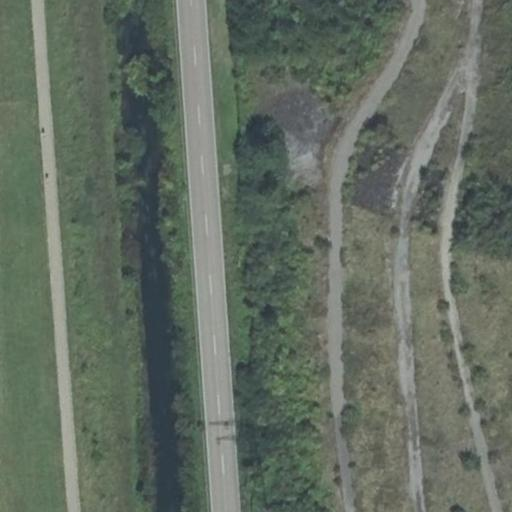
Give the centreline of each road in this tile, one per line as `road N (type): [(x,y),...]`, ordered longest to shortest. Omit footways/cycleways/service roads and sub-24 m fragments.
road 1 (track): [(419,0),(406,45),(341,158),(336,324),(351,511)]
road 2 (track): [(493,511),(463,388),(442,246),(467,115),(475,0)]
road 3 (tertiary): [(233,511),(198,0)]
road 4 (track): [(40,0),(75,511)]
road 5 (track): [(419,511),(397,231),(406,174),(471,54)]
